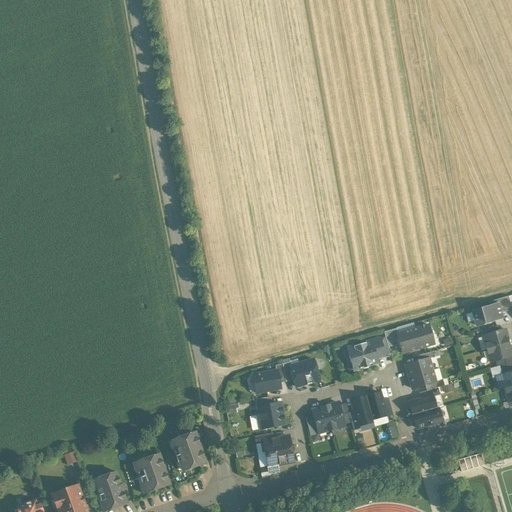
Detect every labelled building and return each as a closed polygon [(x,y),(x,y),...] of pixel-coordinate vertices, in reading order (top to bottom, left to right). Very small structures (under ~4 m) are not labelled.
[(509,297),(493,301),(495,306),(499,305),(501,313),(511,310),(511,308),(511,304),(509,297)] [(495,306),(472,312),(476,326),(503,318),(501,313),(499,305),(495,306)] [(397,334),(396,334),(399,344),(402,354),(430,346),(428,341),(431,336),(428,325),(397,334)] [(498,326),(481,331),(483,337),(499,332),(498,326)] [(396,329),(383,333),(385,338),(388,348),(399,344),(396,334),(397,334),(396,329)] [(499,332),(483,337),(486,350),(509,343),(506,330),(499,332)] [(385,338),(379,339),(383,356),(390,355),(388,348),(385,338)] [(379,339),(348,348),(350,356),(349,357),(350,363),(352,363),(354,371),(362,368),(362,369),(364,369),(366,369),(369,367),(368,364),(371,364),(372,364),(376,363),(375,359),(383,356),(379,339)] [(511,352),(509,343),(486,350),(490,363),(496,361),(511,356),(511,352)] [(434,352),(416,357),(418,362),(428,359),(435,357),(434,352)] [(511,356),(496,361),(497,367),(511,362),(511,356)] [(418,362),(405,366),(409,378),(432,371),(428,359),(418,362)] [(291,367),(290,367),(293,380),(295,387),(319,381),(316,372),(317,371),(318,369),(316,361),(314,360),(291,367)] [(511,362),(497,367),(500,376),(511,373),(511,362)] [(289,363),(282,365),(285,382),(293,380),(290,367),(291,367),(289,363)] [(282,365),(275,366),(276,371),(279,384),(285,382),(282,365)] [(276,371),(253,376),(256,394),(280,389),(279,384),(276,371)] [(432,371),(409,378),(412,389),(425,386),(435,382),(432,371)] [(511,373),(500,376),(495,378),(499,391),(505,390),(505,389),(511,387),(511,373)] [(435,382),(425,386),(426,391),(437,388),(444,386),(442,380),(435,382)] [(426,391),(419,393),(421,399),(432,396),(432,397),(439,395),(437,388),(426,391)] [(380,393),(366,397),(372,420),(386,416),(382,401),(380,393)] [(421,399),(409,403),(412,415),(435,409),(435,408),(432,397),(432,396),(421,399)] [(270,397),(255,400),(257,408),(272,405),(270,397)] [(366,397),(351,401),(354,412),(358,426),(359,426),(373,422),(372,420),(366,397)] [(392,415),(388,399),(382,401),(386,416),(392,415)] [(338,403),(325,407),(331,430),(344,426),(344,424),(339,407),(338,403)] [(272,405),(257,408),(261,430),(263,429),(264,430),(271,429),(272,427),(284,425),(280,404),(272,405)] [(346,405),(339,407),(344,424),(351,422),(348,414),(346,405)] [(325,407),(312,411),(313,416),(318,433),(318,434),(331,430),(325,407)] [(435,409),(412,415),(416,429),(426,426),(441,421),(437,408),(435,408),(435,409)] [(358,426),(354,412),(348,414),(351,422),(353,431),(360,429),(359,426),(358,426)] [(313,416),(305,419),(310,435),(318,433),(313,416)] [(441,421),(426,426),(428,431),(445,427),(443,420),(441,421)] [(194,433),(171,441),(174,450),(172,451),(177,463),(179,463),(182,471),(205,463),(194,433)] [(271,434),(254,437),(255,444),(263,442),(263,441),(273,440),(272,436),(271,434)] [(273,440),(263,441),(263,442),(265,454),(291,449),(288,437),(273,440)] [(291,449),(265,454),(268,466),(268,467),(278,465),(293,462),(291,449)] [(72,452),(63,456),(66,463),(75,460),(72,452)] [(158,455),(135,463),(139,472),(136,473),(140,485),(143,484),(146,493),(168,485),(158,455)] [(268,467),(268,466),(260,468),(262,479),(279,474),(278,465),(268,467)] [(116,472),(93,480),(96,489),(94,490),(99,503),(101,503),(104,511),(127,504),(122,491),(125,490),(123,484),(120,485),(116,472)] [(86,511),(77,486),(51,495),(56,511),(86,511)] [(36,499),(22,503),(23,505),(16,507),(15,507),(16,511),(42,511),(40,508),(41,507),(40,505),(38,505),(36,499)]
